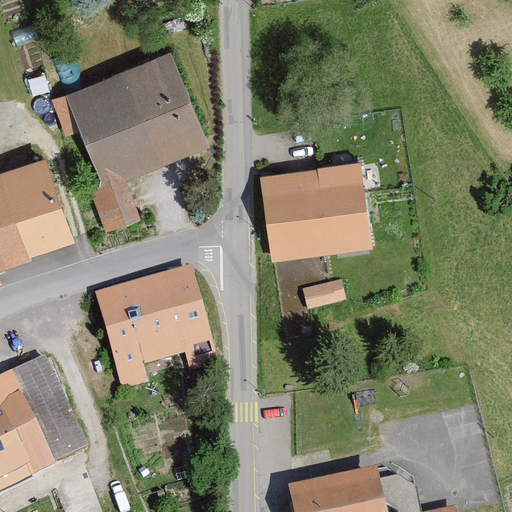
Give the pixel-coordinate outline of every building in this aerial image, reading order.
[(177,54),(70,97),(106,186),(93,190),(111,235),(147,220),(131,180),(214,147),(177,54)] [(0,268),(78,241),(48,157),(0,173),(0,268)] [(355,170),(264,183),(275,259),(366,247),(355,170)] [(195,272),(100,296),(122,377),(216,353),(195,272)] [(306,302),(344,297),(342,279),(304,283),(306,302)] [(0,501),(97,457),(52,360),(0,384),(0,501)] [(460,466),(488,461),(476,404),(448,410),(460,466)] [(294,496),(296,511),(379,511),(374,482),(294,496)]
